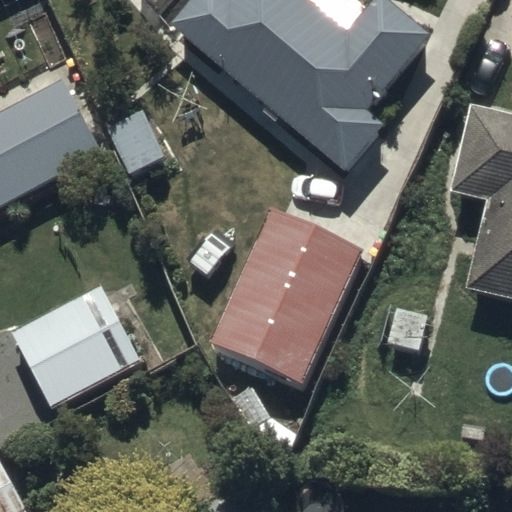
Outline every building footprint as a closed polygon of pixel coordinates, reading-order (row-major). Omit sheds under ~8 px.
[(231,0),(202,0),(179,26),(349,176),(389,130),(374,117),(439,42),(391,0),(382,0),(354,32),(317,0),(235,0),(233,2),(231,0)] [(108,161),(67,83),(0,118),(0,214),(2,218),(108,161)] [(511,301),(511,113),(477,105),(455,203),(492,211),(474,293),(511,301)] [(149,134),(118,149),(139,191),(170,175),(149,134)] [(371,251),(279,211),(219,348),(311,388),(371,251)] [(146,363),(104,288),(18,337),(60,412),(146,363)] [(13,511),(0,485),(0,511),(13,511)]
